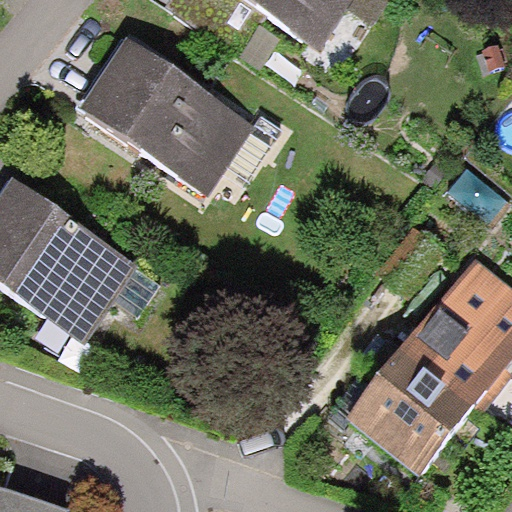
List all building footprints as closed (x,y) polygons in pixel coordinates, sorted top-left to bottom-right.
[(173,0),(165,12),(242,63),(270,22),(320,54),(349,11),(372,26),(389,0),(173,0)] [(128,38),(79,109),(206,197),(255,127),(128,38)] [(14,183),(0,203),(0,291),(85,352),(141,273),(14,183)] [(511,299),(469,265),(346,416),(420,476),(511,362),(511,299)] [(0,511),(71,511),(73,507),(0,484),(0,511)]
